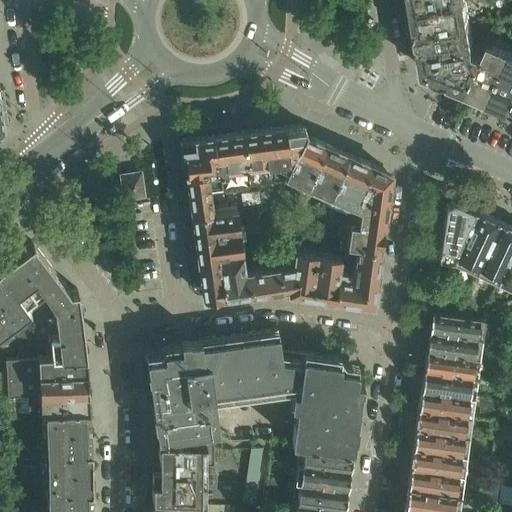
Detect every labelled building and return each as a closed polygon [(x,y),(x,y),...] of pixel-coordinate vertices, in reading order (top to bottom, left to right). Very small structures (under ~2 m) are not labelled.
[(464,0),(456,0),(415,7),(418,29),(468,21),(464,0)] [(468,21),(418,29),(422,50),(471,42),(468,21)] [(487,40),(481,54),(466,88),(488,97),(509,50),(487,40)] [(471,42),(422,50),(425,70),(466,88),(481,54),(473,51),(471,42)] [(511,51),(509,50),(488,97),(509,106),(511,100),(511,51)] [(284,181),(285,178),(304,134),(303,133),(305,129),(305,128),(305,127),(305,126),(304,125),(304,124),(302,123),(301,123),(272,127),(273,137),(276,163),(271,164),(274,182),(284,181)] [(276,163),(273,137),(272,127),(244,131),(245,141),(250,185),(274,182),(271,164),(276,163)] [(250,185),(245,141),(244,131),(213,135),(218,171),(222,170),(225,188),(250,185)] [(305,197),(328,144),(304,134),(285,178),(303,187),(300,195),(305,197)] [(183,168),(187,167),(187,173),(207,170),(211,190),(225,188),(222,170),(218,171),(213,135),(179,139),(183,168)] [(330,199),(350,154),(328,144),(305,197),(309,200),(313,191),(330,199)] [(371,163),(350,154),(330,199),(352,209),(371,163)] [(386,170),(371,163),(352,209),(360,213),(359,220),(383,223),(389,177),(386,170)] [(207,170),(187,173),(193,215),(214,213),(211,190),(207,170)] [(140,173),(127,175),(122,175),(125,197),(143,194),(140,173)] [(453,199),(446,203),(438,258),(454,262),(478,210),(453,199)] [(134,205),(126,206),(128,214),(132,213),(135,212),(134,205)] [(500,221),(478,210),(454,262),(476,272),(500,221)] [(214,213),(193,215),(196,237),(238,232),(235,211),(214,213)] [(380,249),(383,223),(359,220),(349,219),(341,218),(337,234),(347,238),(346,244),(356,245),(380,249)] [(511,248),(511,226),(500,221),(476,272),(497,281),(511,248)] [(238,232),(196,237),(199,259),(219,256),(241,253),(238,232)] [(83,324),(77,289),(69,290),(33,241),(17,253),(47,295),(55,305),(58,335),(50,336),(52,356),(86,354),(83,324)] [(380,249),(356,245),(352,273),(354,273),(353,279),(375,283),(380,249)] [(511,248),(497,281),(511,287),(511,248)] [(294,251),(292,264),(289,285),(289,290),(310,294),(317,255),(294,251)] [(0,331),(47,295),(17,253),(0,266),(0,331)] [(241,253),(219,256),(225,294),(258,289),(255,269),(243,270),(241,253)] [(341,258),(317,255),(310,294),(335,297),(339,271),(341,258)] [(219,256),(199,259),(204,297),(225,294),(219,256)] [(292,264),(255,269),(258,289),(289,285),(292,264)] [(375,283),(353,279),(354,273),(352,273),(339,271),(335,297),(367,302),(373,297),(375,283)] [(453,299),(433,296),(431,310),(452,312),(453,299)] [(452,312),(431,310),(429,329),(476,336),(479,316),(452,312)] [(180,340),(180,341),(181,347),(163,350),(164,356),(146,358),(148,370),(147,370),(148,377),(149,379),(153,410),(152,412),(154,425),(156,426),(157,437),(218,429),(214,393),(284,383),(284,384),(298,386),(294,423),(291,438),(291,440),(301,442),(352,449),(362,381),(356,380),(357,369),(339,366),(340,361),(323,358),(323,354),(297,350),(297,355),(281,353),(278,328),(189,340),(188,339),(180,340)] [(476,336),(429,329),(426,348),(474,355),(476,336)] [(19,357),(31,356),(29,330),(17,331),(19,357)] [(474,355),(426,348),(423,367),(471,374),(474,355)] [(86,354),(52,356),(38,356),(38,357),(6,358),(7,377),(87,372),(86,354)] [(471,374),(423,367),(421,387),(469,394),(471,374)] [(87,372),(7,377),(8,396),(40,395),(88,392),(87,372)] [(469,394),(421,387),(418,406),(466,413),(469,394)] [(88,392),(40,395),(41,414),(45,413),(89,410),(88,392)] [(7,399),(7,412),(28,412),(28,398),(7,399)] [(466,413),(418,406),(415,426),(463,432),(466,413)] [(91,451),(90,431),(89,410),(45,413),(47,454),(47,473),(91,471),(91,451)] [(503,444),(507,424),(496,422),(495,433),(489,432),(488,438),(494,439),(492,451),(500,452),(501,444),(503,444)] [(463,432),(415,426),(413,445),(461,452),(463,432)] [(174,441),(159,441),(159,469),(152,469),(152,498),(151,498),(151,502),(152,502),(199,504),(200,463),(213,463),(214,441),(176,441),(176,439),(174,439),(174,441)] [(352,449),(301,442),(297,462),(350,470),(352,449)] [(461,452),(413,445),(410,465),(458,471),(461,452)] [(251,448),(243,502),(255,503),(263,448),(251,448)] [(350,470),(297,462),(295,481),(300,482),(347,489),(350,470)] [(458,471),(410,465),(407,485),(456,491),(458,471)] [(35,466),(23,466),(23,474),(35,474),(35,466)] [(91,511),(92,491),(91,471),(47,473),(47,493),(47,511),(91,511)] [(488,476),(485,502),(496,503),(498,484),(502,485),(503,477),(488,476)] [(347,489),(300,482),(297,501),(344,508),(347,489)] [(456,491),(407,485),(405,505),(457,511),(460,492),(456,491)] [(343,511),(344,508),(297,501),(295,511),(343,511)] [(199,511),(199,504),(152,502),(151,511),(199,511)] [(34,503),(22,504),(22,511),(35,511),(34,503)] [(485,503),(484,511),(497,511),(499,505),(485,503)]
